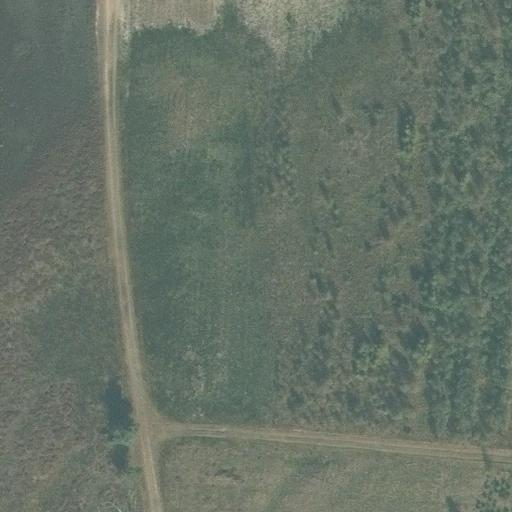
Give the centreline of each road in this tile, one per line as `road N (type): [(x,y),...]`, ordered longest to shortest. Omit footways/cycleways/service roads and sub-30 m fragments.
road 1 (track): [(134,432),(107,202),(104,0)]
road 2 (track): [(134,432),(511,460)]
road 3 (track): [(511,289),(500,460)]
